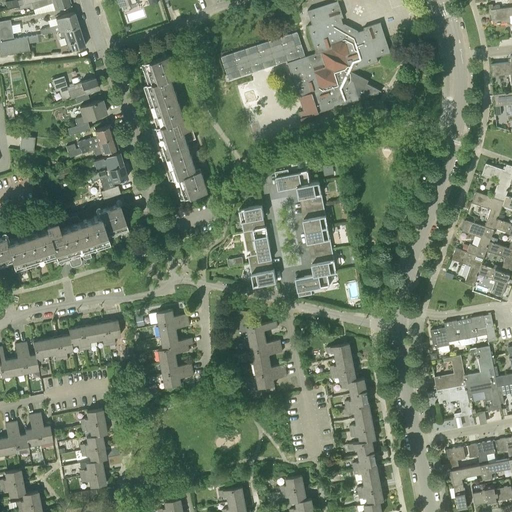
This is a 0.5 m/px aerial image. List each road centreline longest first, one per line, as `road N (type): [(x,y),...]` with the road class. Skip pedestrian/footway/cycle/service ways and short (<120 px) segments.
road 1 (residential): [(400,308),(452,142),(459,55)]
road 2 (residential): [(176,281),(147,167),(139,163),(107,62)]
road 3 (residential): [(278,269),(265,197),(292,191),(307,263)]
road 4 (residential): [(14,319),(176,281)]
road 5 (residential): [(102,46),(241,0)]
